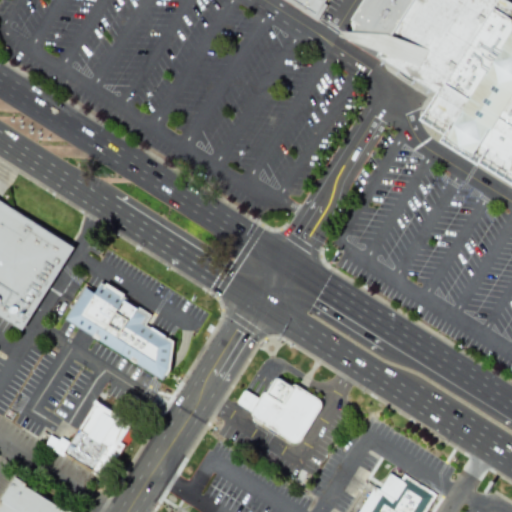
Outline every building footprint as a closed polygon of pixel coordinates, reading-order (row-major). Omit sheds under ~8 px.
[(327,0),(281,0),(316,20),(327,0)] [(511,3),(507,0),(365,0),(352,21),(344,32),(363,43),(379,52),(376,57),(437,94),(419,120),(447,137),(511,179),(511,3)] [(0,315),(0,199),(68,243),(75,247),(23,330),(0,315)] [(63,319),(163,381),(170,370),(173,340),(146,324),(152,315),(125,298),(128,293),(106,280),(105,282),(101,280),(94,290),(85,285),(63,319)] [(236,402),(251,411),(252,416),(292,442),(299,441),(321,406),(319,400),(293,384),(292,387),(277,378),(266,393),(262,393),(259,399),(244,390),(236,402)] [(64,451),(61,457),(38,442),(45,431),(59,440),(62,436),(70,441),(94,402),(129,423),(99,473),(64,451)] [(347,511),(424,511),(436,495),(403,474),(400,479),(389,472),(379,489),(367,482),(347,511)] [(0,511),(0,498),(14,476),(73,511),(0,511)]
